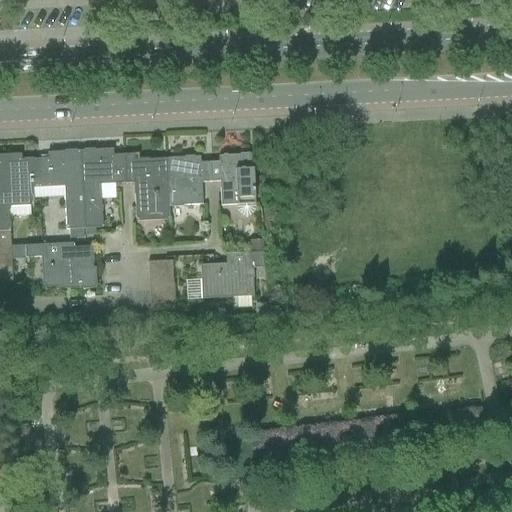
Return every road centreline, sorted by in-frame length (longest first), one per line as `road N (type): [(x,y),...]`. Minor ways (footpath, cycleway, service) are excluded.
road 1 (secondary): [(0,115),(511,92)]
road 2 (secondary): [(511,37),(0,58)]
road 3 (residential): [(0,299),(42,309),(133,303),(130,256),(213,250)]
